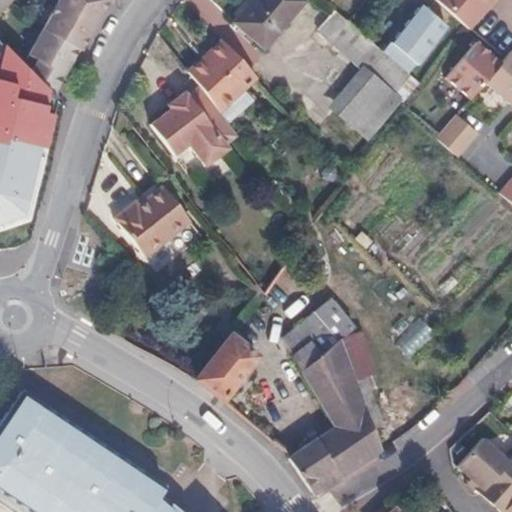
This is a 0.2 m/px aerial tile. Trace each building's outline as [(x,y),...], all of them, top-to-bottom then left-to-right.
[(0,0),(0,16),(16,0),(0,0)] [(60,0),(29,57),(38,62),(35,70),(40,76),(53,90),(56,94),(74,56),(77,51),(80,53),(106,3),(108,0),(60,0)] [(306,4),(301,0),(254,0),(234,24),(266,52),(306,4)] [(477,0),(431,0),(466,31),(486,7),(477,0)] [(414,65),(445,29),(418,6),(380,51),(405,73),(413,64),(414,65)] [(335,13),(316,35),(356,70),(360,73),(328,109),(361,138),(411,78),(405,73),(380,51),(338,16),(335,13)] [(247,69),(212,33),(179,65),(196,86),(210,105),(236,79),(247,69)] [(498,64),(474,44),(442,80),(466,101),(481,84),(498,64)] [(0,229),(31,220),(58,105),(51,100),(53,90),(9,45),(0,67),(0,229)] [(503,59),(498,64),(481,84),(505,104),(511,96),(511,54),(509,52),(503,59)] [(184,95),(165,110),(146,125),(171,157),(186,146),(202,166),(225,148),(222,144),(234,135),(221,118),(210,105),(196,86),(184,95)] [(184,95),(181,92),(162,106),(165,110),(184,95)] [(453,117),(443,128),(464,146),(475,135),(453,117)] [(443,128),(432,140),(454,158),(464,146),(443,128)] [(511,187),(506,182),(496,194),(511,207),(511,187)] [(134,208),(131,205),(113,219),(145,258),(190,223),(161,187),(134,208)] [(305,253),(299,242),(262,292),(256,300),(263,312),(305,253)] [(315,335),(305,319),(280,340),(299,372),(336,342),(329,324),(315,335)] [(257,359),(230,335),(196,380),(222,402),(257,359)] [(336,342),(299,372),(332,427),(355,468),(378,451),(336,342)] [(0,434),(0,491),(30,511),(176,511),(158,495),(163,489),(27,396),(0,434)] [(332,427),(315,439),(341,478),(355,468),(332,427)] [(292,456),(288,459),(315,497),(341,478),(315,439),(292,456)] [(511,479),(511,455),(505,463),(480,440),(454,468),(468,481),(475,487),(472,490),(488,505),(511,479)] [(511,511),(511,479),(488,505),(495,511),(511,511)] [(475,487),(468,481),(464,486),(471,492),(472,490),(475,487)] [(390,511),(395,508),(388,500),(375,511),(390,511)]
